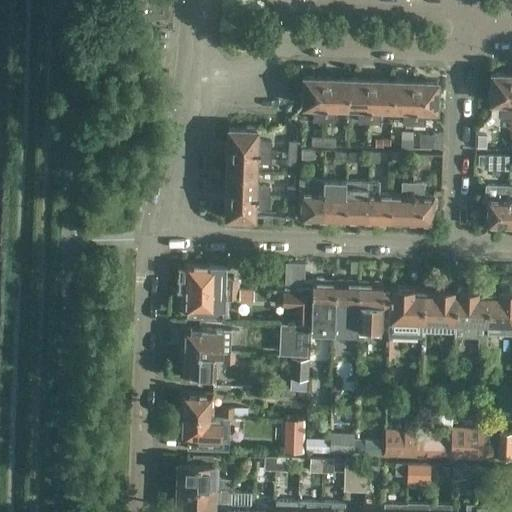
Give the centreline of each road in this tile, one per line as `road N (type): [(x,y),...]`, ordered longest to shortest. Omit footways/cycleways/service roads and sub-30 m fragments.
road 1 (residential): [(134,511),(145,241),(180,225)]
road 2 (residential): [(180,225),(453,249)]
road 3 (residential): [(193,89),(298,47),(458,47)]
road 4 (residential): [(453,249),(458,47)]
road 5 (residential): [(459,7),(299,0)]
road 6 (residential): [(180,225),(193,89)]
